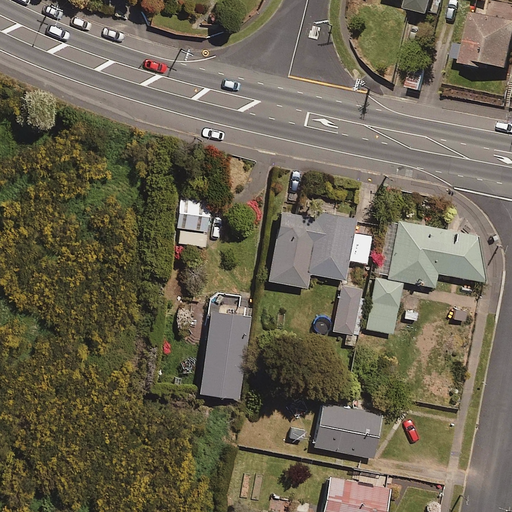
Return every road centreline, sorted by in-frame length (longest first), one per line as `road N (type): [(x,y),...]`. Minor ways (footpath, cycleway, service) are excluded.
road 1 (secondary): [(280,106),(246,106),(151,81),(0,22)]
road 2 (secondary): [(511,167),(280,106)]
